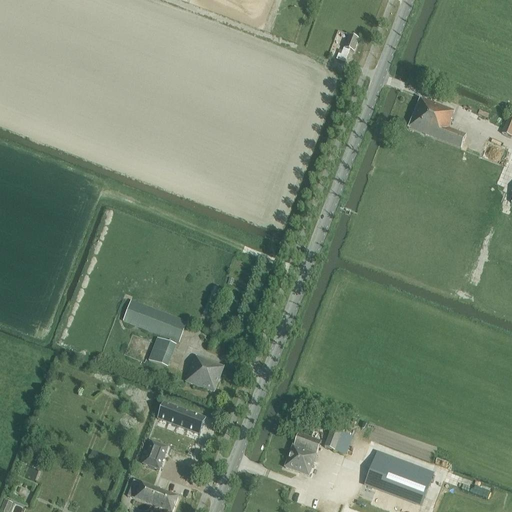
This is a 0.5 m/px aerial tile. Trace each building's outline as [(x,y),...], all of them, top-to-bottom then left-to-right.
[(354,52),(359,40),(349,36),(344,49),(341,56),(339,55),(336,60),(345,63),(349,51),(354,52)] [(461,149),(466,136),(449,129),(452,121),(451,120),(454,112),(420,99),(409,129),(461,149)] [(511,138),(511,120),(508,119),(502,134),(511,138)] [(179,343),(187,322),(131,300),(123,322),(179,343)] [(174,346),(156,339),(147,361),(166,368),(174,346)] [(186,382),(212,392),(214,393),(224,368),(196,357),(193,365),(192,365),(186,382)] [(177,409),(164,404),(158,420),(171,425),(177,409)] [(187,412),(177,409),(171,425),(181,429),(187,412)] [(196,416),(187,412),(181,429),(190,432),(196,416)] [(206,419),(196,416),(190,432),(200,436),(206,419)] [(342,434),(332,430),(325,448),(335,452),(342,434)] [(316,455),(320,445),(297,436),(285,468),(309,478),(318,456),(316,455)] [(151,442),(143,465),(159,471),(168,448),(151,442)] [(343,454),(347,456),(352,444),(347,442),(343,454)] [(431,482),(374,461),(365,484),(422,505),(431,482)] [(128,498),(160,510),(167,494),(134,482),(128,498)] [(173,511),(178,499),(167,494),(160,510),(164,511),(173,511)] [(10,503),(5,500),(0,511),(9,511),(11,509),(8,508),(10,503)]
